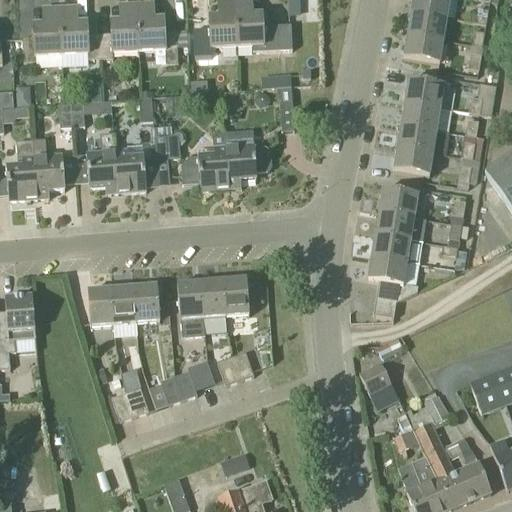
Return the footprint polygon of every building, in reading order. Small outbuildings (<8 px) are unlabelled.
[(447,23),(447,21),(450,2),(450,0),(449,0),(413,0),(411,17),(447,23)] [(253,20),(252,3),(235,4),(237,50),(264,49),(264,54),(276,54),(275,29),(263,30),(263,19),(253,20)] [(199,58),(212,57),(212,51),(237,50),(235,4),(218,4),(219,21),(209,22),(209,33),(197,33),(199,58)] [(291,6),(291,21),(308,20),(308,5),(291,6)] [(154,24),(153,7),(136,8),(139,55),(165,54),(165,68),(178,67),(178,59),(177,34),(165,35),(164,24),(154,24)] [(100,63),(114,62),(113,56),(139,55),(136,8),(119,9),(120,26),(110,26),(111,37),(99,38),(100,63)] [(77,28),(77,11),(60,12),(62,59),(88,58),(88,64),(100,63),(99,38),(88,38),(87,27),(77,28)] [(23,66),(36,65),(36,60),(62,59),(60,12),(42,13),(43,29),(33,30),(34,41),(22,42),(23,66)] [(486,29),(488,14),(478,12),(475,27),(486,29)] [(443,46),(447,23),(411,17),(407,40),(443,46)] [(483,51),(485,37),(474,35),(472,50),(483,51)] [(439,68),(439,67),(442,48),(443,46),(407,40),(404,62),(439,68)] [(478,74),(481,60),(471,58),(468,72),(478,74)] [(290,78),(277,79),(278,90),(291,89),(290,78)] [(405,107),(440,112),(443,89),(425,86),(408,84),(405,107)] [(29,90),(15,91),(16,109),(30,109),(29,90)] [(282,136),(294,135),(293,111),(291,95),(279,96),(280,112),(282,136)] [(141,127),(147,126),(153,125),(151,102),(139,103),(139,105),(140,113),(141,127)] [(479,118),(482,104),(471,102),(469,117),(479,118)] [(73,132),(84,131),(82,107),(71,108),(73,132)] [(436,135),(440,112),(405,107),(401,129),(436,135)] [(60,133),(73,132),(71,108),(58,109),(60,133)] [(475,141),(478,126),(468,125),(465,140),(475,141)] [(432,157),(434,145),(436,135),(401,129),(397,152),(432,157)] [(185,145),(185,138),(180,134),(174,134),(171,139),(165,139),(164,135),(154,137),(155,140),(156,164),(180,162),(179,149),(181,149),(185,145)] [(225,151),(224,137),(212,138),(214,152),(197,153),(198,161),(190,162),(181,172),(183,189),(200,188),(200,195),(228,193),(225,151)] [(114,156),(113,139),(101,140),(102,157),(86,158),(89,192),(105,191),(105,199),(118,198),(114,156)] [(476,141),(473,163),(480,164),(483,142),(476,141)] [(48,161),(46,144),(32,145),(37,204),(49,203),(49,195),(65,194),(62,160),(48,161)] [(37,204),(32,145),(16,146),(18,171),(7,172),(7,175),(0,175),(0,198),(8,198),(9,206),(37,204)] [(472,163),(474,149),(464,148),(461,161),(463,162),(471,163),(472,163)] [(254,152),(254,149),(225,151),(228,193),(241,192),(240,185),(256,184),(256,177),(268,176),(272,172),(270,155),(266,151),(254,152)] [(428,180),(432,157),(397,152),(394,175),(423,180),(428,180)] [(126,155),(114,156),(118,198),(146,196),(143,161),(143,160),(127,161),(126,155)] [(511,213),(511,156),(485,176),(511,213)] [(471,163),(463,162),(461,171),(471,172),(468,187),(478,188),(482,165),(480,164),(473,163),(471,163)] [(468,187),(471,172),(461,171),(460,170),(458,185),(468,187)] [(414,223),(418,199),(400,196),(383,193),(379,217),(414,223)] [(455,205),(452,220),(462,221),(465,206),(457,205),(455,205)] [(426,225),(414,223),(379,217),(375,239),(411,245),(423,247),(422,247),(426,225)] [(451,229),(449,243),(459,245),(461,229),(451,227),(451,229)] [(371,262),(407,268),(411,245),(375,239),(371,262)] [(458,252),(448,251),(443,250),(441,261),(456,262),(457,254),(458,252)] [(456,262),(454,274),(464,272),(466,256),(457,254),(456,262)] [(395,307),(417,297),(418,291),(415,291),(419,269),(407,268),(371,262),(368,284),(378,286),(375,304),(395,307)] [(226,321),(249,319),(247,285),(246,283),(223,285),(226,321)] [(203,323),(226,321),(223,285),(200,287),(203,323)] [(180,324),(203,323),(200,287),(177,289),(178,304),(180,324)] [(136,328),(160,326),(158,305),(157,290),(134,292),(136,328)] [(114,330),(136,328),(134,292),(111,294),(114,330)] [(90,332),(114,330),(111,294),(87,296),(90,326),(90,332)] [(0,374),(9,374),(8,358),(15,357),(36,356),(35,344),(32,300),(5,302),(7,340),(0,340),(0,374)] [(240,385),(254,380),(252,374),(246,356),(232,361),(240,385)] [(225,390),(240,385),(232,361),(217,366),(225,390)] [(391,390),(380,368),(359,379),(370,401),(391,390)] [(209,375),(207,369),(194,373),(200,392),(214,386),(210,375),(209,375)] [(511,370),(469,387),(481,418),(505,409),(511,406),(511,370)] [(183,405),(197,400),(189,376),(175,381),(183,405)] [(169,410),(183,405),(175,381),(160,385),(169,410)] [(134,394),(126,397),(134,421),(148,416),(140,392),(134,394)] [(437,401),(435,396),(423,402),(425,407),(424,407),(427,412),(407,422),(413,435),(420,448),(426,461),(436,485),(440,484),(446,499),(452,496),(457,511),(491,498),(479,467),(453,478),(451,473),(453,473),(443,452),(433,432),(436,430),(436,429),(451,421),(438,400),(437,401)] [(134,421),(126,397),(111,402),(114,410),(120,426),(134,421)] [(399,457),(420,448),(413,435),(394,443),(399,457)] [(511,453),(507,455),(503,443),(489,449),(507,495),(511,493),(511,453)] [(219,464),(224,479),(250,470),(245,455),(219,464)] [(436,485),(426,461),(411,467),(421,491),(406,497),(412,511),(456,511),(457,511),(452,496),(446,499),(440,484),(436,485)] [(190,511),(178,481),(164,486),(174,511),(190,511)] [(262,511),(261,509),(272,505),(266,487),(218,504),(220,511),(262,511)]
